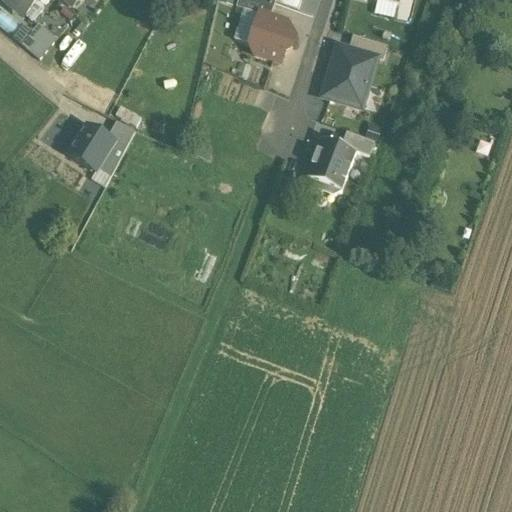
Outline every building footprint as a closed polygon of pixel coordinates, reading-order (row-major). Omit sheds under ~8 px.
[(1,0),(25,19),(40,0),(1,0)] [(60,0),(72,10),(80,0),(60,0)] [(275,5),(259,0),(240,0),(237,11),(258,18),(258,17),(270,21),(275,5)] [(301,10),(304,0),(274,0),(274,2),(301,10)] [(364,0),(399,8),(401,0),(364,0)] [(270,21),(258,17),(258,18),(248,49),(253,59),(279,67),(283,57),(291,52),(293,44),(285,26),(270,21)] [(41,62),(59,42),(41,25),(23,46),(41,62)] [(349,39),(344,54),(382,66),(387,50),(349,39)] [(318,99),(360,113),(376,65),(344,54),(334,51),(318,99)] [(135,134),(117,125),(107,141),(115,146),(125,153),(135,134)] [(107,141),(87,129),(69,159),(96,176),(115,146),(107,141)] [(347,136),(341,150),(369,161),(375,147),(347,136)] [(341,150),(321,142),(303,188),(339,202),(357,156),(341,150)] [(125,153),(115,146),(96,176),(109,184),(125,153)]
